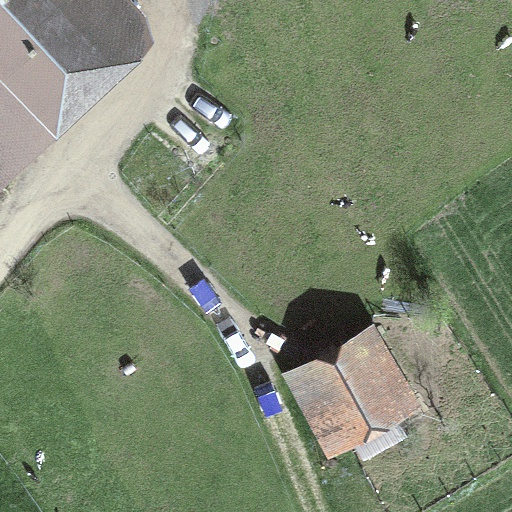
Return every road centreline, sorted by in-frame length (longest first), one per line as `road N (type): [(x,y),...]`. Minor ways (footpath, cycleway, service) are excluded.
road 1 (track): [(323,511),(299,437),(235,318),(102,198),(69,182)]
road 2 (track): [(0,283),(61,190),(152,106)]
